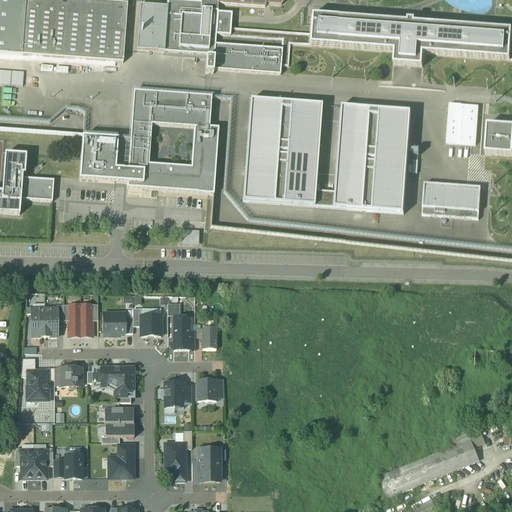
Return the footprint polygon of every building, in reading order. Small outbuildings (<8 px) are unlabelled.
[(0,0),(0,55),(21,57),(25,0),(0,0)] [(127,6),(44,0),(25,0),(21,57),(123,65),(127,6)] [(200,0),(200,11),(217,13),(217,5),(217,0),(200,0)] [(217,0),(217,5),(264,9),(265,6),(280,7),(285,0),(217,0)] [(166,9),(200,11),(200,5),(167,2),(166,9)] [(166,9),(140,7),(137,52),(163,54),(166,9)] [(200,11),(166,9),(163,54),(206,57),(206,60),(213,60),(214,46),(214,38),(217,13),(200,11)] [(232,14),(217,13),(214,38),(230,39),(232,14)] [(309,36),(308,47),(394,54),(423,55),(508,61),(508,52),(510,31),(414,24),(414,21),(407,20),(406,24),(311,17),(309,36)] [(289,46),(308,47),(309,36),(231,30),(231,38),(282,41),(280,67),(288,68),(289,46)] [(281,51),(214,46),(213,60),(212,72),(279,76),(281,51)] [(423,55),(394,54),(394,67),(422,69),(423,55)] [(0,86),(22,87),(23,74),(0,73),(0,86)] [(203,99),(133,94),(130,144),(149,146),(151,127),(193,130),(208,131),(208,130),(210,99),(203,99)] [(274,205),(282,103),(251,101),(244,203),(274,205)] [(290,104),(282,103),(274,205),(283,206),(290,104)] [(321,106),(290,104),(283,206),(313,208),(314,194),(321,106)] [(446,144),(478,146),(480,106),(448,105),(446,144)] [(372,110),(341,108),(335,196),(334,210),(365,212),(372,110)] [(380,111),(372,110),(365,212),(374,212),(380,111)] [(412,113),(380,111),(374,212),(405,214),(412,113)] [(511,156),(511,130),(489,129),(487,155),(511,156)] [(149,146),(130,144),(128,166),(127,185),(126,190),(196,195),(212,197),(217,131),(208,130),(208,131),(193,130),(190,170),(148,167),(149,146)] [(117,142),(82,139),(79,182),(114,184),(115,165),(117,142)] [(26,157),(4,156),(2,193),(1,203),(20,204),(20,201),(21,180),(22,175),(24,176),(26,157)] [(128,166),(115,165),(114,184),(127,185),(128,166)] [(53,182),(21,180),(20,201),(51,203),(53,182)] [(481,192),(425,187),(423,216),(479,220),(481,192)] [(1,203),(2,193),(0,192),(0,214),(19,216),(20,204),(1,203)] [(335,196),(314,194),(313,208),(334,210),(335,196)] [(183,232),(183,245),(200,246),(200,232),(183,232)] [(179,319),(179,307),(167,307),(167,319),(179,319)] [(80,308),(69,308),(69,324),(68,324),(69,340),(80,340),(80,308)] [(91,324),(91,308),(80,308),(80,340),(91,340),(91,324)] [(44,340),(44,312),(31,312),(31,328),(31,340),(44,340)] [(56,324),(56,312),(44,312),(44,340),(57,340),(56,324)] [(140,319),(140,312),(132,312),(132,320),(132,329),(140,329),(140,319)] [(117,320),(117,316),(103,316),(103,339),(113,339),(114,339),(119,339),(121,336),(124,336),(124,320),(117,320)] [(160,339),(160,319),(156,319),(148,319),(140,319),(140,329),(140,339),(160,339)] [(184,321),(173,321),(173,353),(188,353),(188,336),(188,327),(184,327),(184,321)] [(215,330),(201,331),(202,352),(216,352),(215,330)] [(36,360),(36,349),(23,349),(23,360),(36,360)] [(35,374),(34,361),(22,362),(21,374),(27,374),(35,374)] [(129,370),(128,370),(93,370),(93,374),(93,386),(93,387),(93,389),(95,389),(106,389),(114,393),(114,394),(130,394),(133,394),(133,373),(132,370),(130,370),(129,370)] [(81,389),(81,371),(60,371),(60,389),(81,389)] [(48,383),(48,373),(46,373),(35,374),(27,374),(27,380),(27,389),(26,389),(26,403),(48,403),(48,383)] [(216,384),(216,383),(197,384),(197,404),(216,403),(216,384)] [(183,388),(183,386),(165,386),(164,387),(164,410),(174,410),(174,406),(183,406),(183,388)] [(191,406),(191,388),(183,388),(183,406),(191,406)] [(130,405),(130,394),(114,394),(114,405),(118,405),(130,405)] [(118,411),(104,411),(104,412),(104,426),(105,426),(133,426),(133,425),(132,411),(130,411),(118,411)] [(133,425),(133,426),(105,426),(105,439),(105,440),(119,440),(133,440),(133,425)] [(467,432),(448,440),(452,449),(471,442),(467,432)] [(191,434),(183,434),(183,446),(184,446),(184,452),(191,452),(191,434)] [(452,449),(378,480),(386,500),(479,462),(471,442),(452,449)] [(119,446),(117,446),(117,459),(133,459),(133,446),(119,446)] [(184,446),(183,446),(164,446),(165,474),(174,474),(174,484),(185,484),(184,452),(184,446)] [(219,451),(197,452),(197,465),(198,465),(198,469),(200,469),(200,471),(200,483),(200,484),(205,484),(214,484),(214,483),(220,483),(219,474),(219,451)] [(47,468),(46,452),(33,453),(34,482),(47,481),(47,468)] [(34,482),(33,453),(21,453),(20,453),(20,469),(21,482),(34,482)] [(65,455),(65,458),(65,463),(65,480),(65,481),(81,481),(81,462),(81,455),(65,455)] [(117,459),(112,459),(112,469),(108,469),(108,481),(134,481),(133,459),(117,459)] [(65,480),(65,463),(53,463),(53,468),(53,480),(65,480)] [(200,471),(192,471),(192,483),(200,483),(200,471)] [(436,511),(431,501),(410,511),(436,511)]
